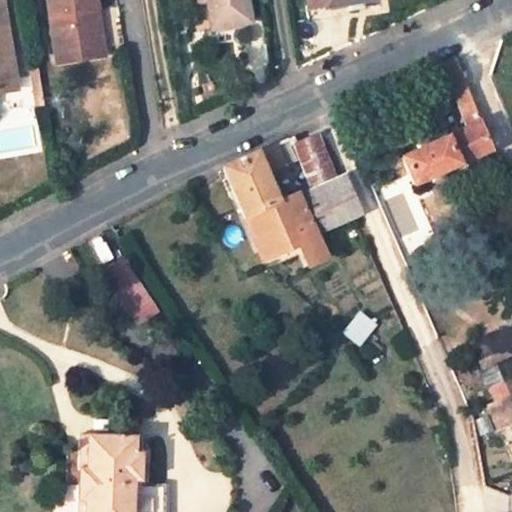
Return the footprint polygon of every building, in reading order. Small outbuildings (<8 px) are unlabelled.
[(0,0),(0,92),(16,90),(1,0),(0,0)] [(89,10),(97,9),(95,0),(47,0),(56,54),(96,47),(89,10)] [(207,2),(211,22),(212,29),(238,25),(251,22),(247,0),(193,0),(194,4),(207,2)] [(306,0),(308,7),(323,4),(324,8),(374,0),(306,0)] [(194,4),(198,24),(211,22),(207,2),(194,4)] [(96,47),(56,54),(57,63),(104,56),(97,9),(89,10),(96,47)] [(410,187),(490,151),(478,122),(453,62),(439,69),(460,121),(463,120),(466,127),(399,159),(410,187)] [(37,107),(44,106),(38,69),(30,71),(37,107)] [(354,215),(340,179),(332,182),(312,136),(295,143),(291,138),(220,168),(260,259),(295,243),(299,253),(305,268),(325,259),(314,235),(352,216),(354,215)] [(264,267),(266,269),(299,253),(295,243),(260,259),(261,263),(264,267)] [(101,275),(136,332),(158,318),(122,263),(101,275)] [(343,333),(354,342),(356,344),(371,323),(358,314),(343,333)] [(511,368),(508,360),(481,374),(494,400),(506,395),(511,391),(511,368)] [(511,419),(511,408),(506,395),(494,400),(487,404),(498,426),(511,419)] [(75,503),(74,511),(152,511),(154,496),(135,495),(135,488),(132,488),(132,483),(139,484),(140,455),(133,455),(133,441),(78,437),(76,469),(83,470),(82,503),(75,503)] [(140,455),(139,484),(147,484),(149,456),(140,455)]
